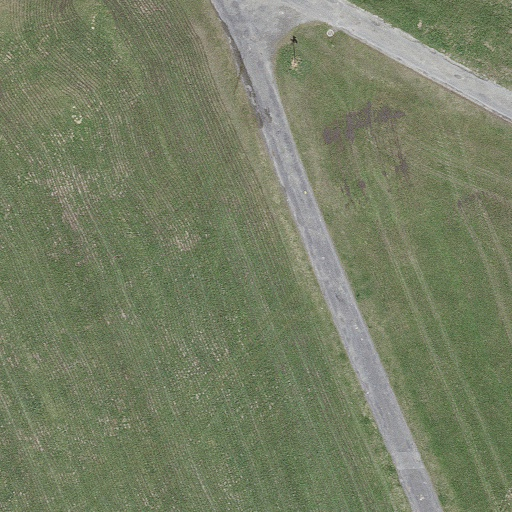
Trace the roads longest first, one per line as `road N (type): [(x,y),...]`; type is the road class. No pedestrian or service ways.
road 1 (track): [(430,511),(234,0)]
road 2 (track): [(310,0),(511,112)]
